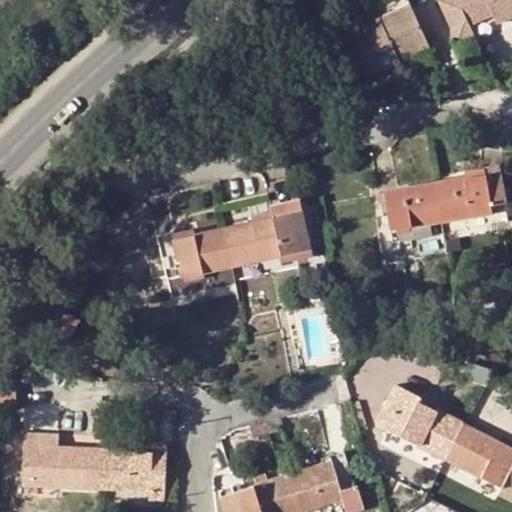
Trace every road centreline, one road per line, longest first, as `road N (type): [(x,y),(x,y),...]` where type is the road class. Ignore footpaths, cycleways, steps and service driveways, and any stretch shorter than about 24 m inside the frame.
road 1 (residential): [(160,183),(425,117),(511,127)]
road 2 (tertiary): [(0,155),(78,80),(183,0)]
road 3 (residential): [(352,384),(209,416)]
